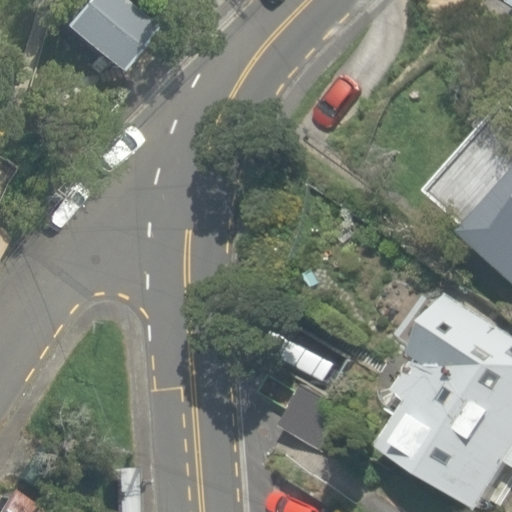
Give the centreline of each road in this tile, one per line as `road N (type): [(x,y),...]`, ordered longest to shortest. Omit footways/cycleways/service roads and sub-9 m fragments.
road 1 (tertiary): [(193,202),(189,273),(203,511)]
road 2 (residential): [(193,202),(120,212),(0,354)]
road 3 (tertiary): [(314,0),(225,99),(203,144),(193,202)]
